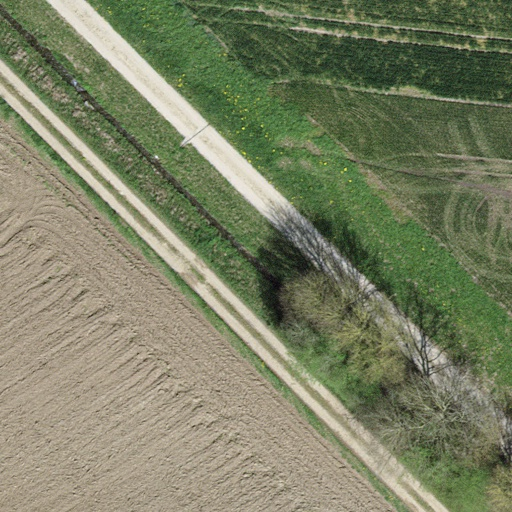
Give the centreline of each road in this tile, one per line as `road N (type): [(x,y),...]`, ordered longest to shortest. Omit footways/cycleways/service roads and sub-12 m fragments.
road 1 (track): [(64,0),(511,448)]
road 2 (track): [(0,77),(434,511)]
